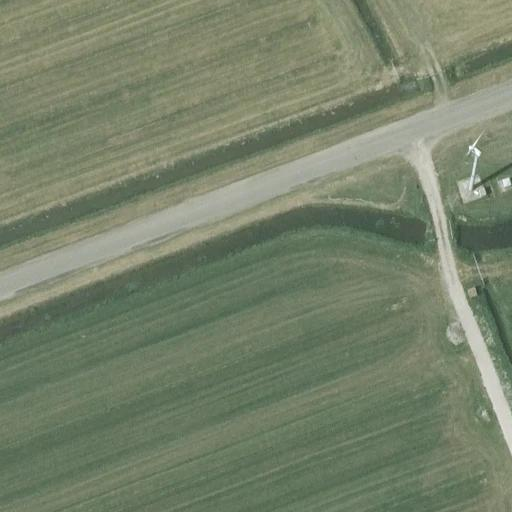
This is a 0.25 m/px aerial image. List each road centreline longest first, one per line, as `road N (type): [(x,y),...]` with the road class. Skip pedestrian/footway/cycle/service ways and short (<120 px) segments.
road 1 (secondary): [(0,286),(511,94)]
road 2 (track): [(409,132),(511,433)]
